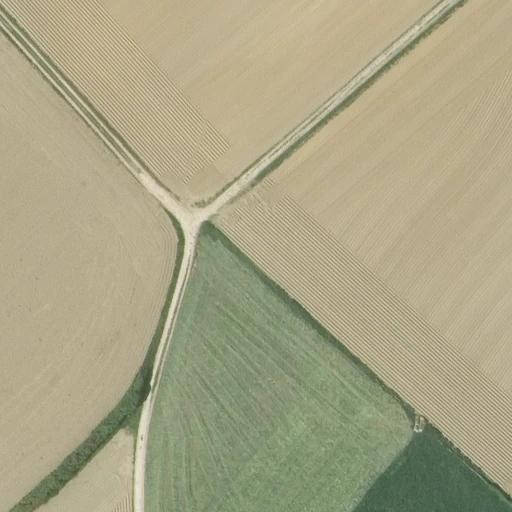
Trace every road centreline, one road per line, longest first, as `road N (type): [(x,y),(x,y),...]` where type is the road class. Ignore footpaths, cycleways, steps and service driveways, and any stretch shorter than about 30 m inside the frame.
road 1 (track): [(137,511),(147,405),(186,256),(187,222),(445,0)]
road 2 (track): [(187,222),(0,14)]
